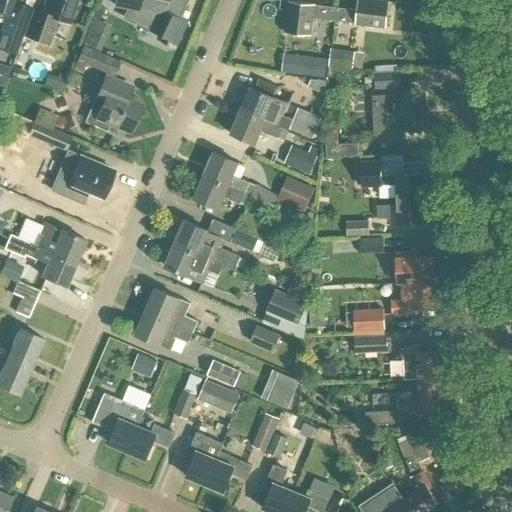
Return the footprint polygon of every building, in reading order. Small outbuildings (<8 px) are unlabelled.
[(0,0),(0,17),(5,19),(0,34),(0,47),(16,52),(31,7),(21,4),(22,0),(0,0)] [(68,23),(76,0),(48,0),(44,13),(34,10),(25,33),(50,42),(58,19),(68,23)] [(125,15),(152,28),(169,36),(165,46),(166,46),(187,0),(115,0),(115,5),(129,8),(125,15)] [(358,0),(357,10),(336,8),(335,21),(356,23),(355,24),(387,28),(390,2),(375,0),(358,0)] [(335,21),(336,8),(315,6),(315,4),(289,2),(286,32),(312,35),(313,18),(335,21)] [(104,53),(83,45),(76,59),(73,66),(83,70),(86,63),(113,75),(120,60),(104,53)] [(331,48),(329,66),(353,69),(355,52),(331,48)] [(297,77),(299,57),(284,56),(282,75),(297,77)] [(316,79),(326,80),(328,61),(313,59),(311,78),(316,79)] [(13,67),(11,75),(25,79),(27,71),(13,67)] [(400,87),(400,71),(374,72),(375,87),(400,87)] [(47,74),(43,85),(62,91),(66,80),(47,74)] [(110,124),(131,133),(142,105),(128,99),(130,94),(126,85),(123,84),(124,84),(105,76),(85,122),(106,131),(110,124)] [(325,81),(319,80),(318,91),(326,95),(325,81)] [(252,88),(242,111),(288,131),(290,131),(291,129),(294,121),(283,116),(288,104),(276,99),(252,88)] [(427,129),(426,95),(388,97),(388,103),(374,104),(374,117),(384,116),(385,136),(375,136),(375,138),(404,136),(404,135),(403,135),(402,131),(427,129)] [(313,138),(321,117),(299,108),(294,121),(291,129),(313,138)] [(242,111),(232,134),(256,144),(262,131),(284,141),(288,131),(242,111)] [(71,135),(34,119),(27,134),(64,150),(71,135)] [(292,145),(284,163),(309,174),(315,161),(317,155),(310,152),(292,145)] [(66,151),(49,191),(82,205),(87,192),(103,199),(115,172),(80,157),(66,151)] [(215,153),(205,176),(252,196),(257,185),(234,176),(240,163),(215,153)] [(361,188),(395,186),(396,206),(376,207),(377,220),(390,219),(390,226),(425,224),(424,194),(430,194),(429,173),(381,176),(380,162),(360,163),(361,188)] [(205,176),(195,199),(219,209),(225,196),(248,206),(252,196),(205,176)] [(281,201),(305,212),(315,188),(291,178),(281,201)] [(269,226),(242,215),(237,227),(264,239),(269,226)] [(347,234),(369,234),(368,219),(347,219),(347,234)] [(186,221),(176,244),(223,263),(235,268),(240,255),(222,247),(226,238),(186,221)] [(10,235),(9,236),(28,243),(75,263),(85,240),(62,230),(61,232),(53,229),(54,227),(44,222),(34,244),(28,242),(10,235)] [(264,241),(236,231),(231,243),(258,253),(264,241)] [(28,243),(9,236),(4,249),(24,257),(25,255),(36,260),(36,259),(47,264),(42,276),(66,286),(75,263),(28,243)] [(360,237),(360,252),(384,252),(383,236),(360,237)] [(318,256),(340,257),(341,239),(318,239),(318,256)] [(223,263),(176,244),(166,267),(204,283),(209,270),(218,274),(223,263)] [(400,284),(434,283),(433,255),(416,256),(416,252),(397,253),(397,263),(398,285),(400,284)] [(6,259),(0,273),(16,280),(22,266),(6,259)] [(27,316),(39,290),(17,280),(12,293),(20,296),(14,311),(27,316)] [(435,308),(434,283),(400,284),(401,299),(391,300),(391,314),(419,313),(419,309),(435,308)] [(309,300),(278,288),(269,308),(302,322),(309,300)] [(147,311),(194,332),(198,322),(175,312),(180,299),(156,289),(147,311)] [(384,310),(353,311),(355,332),(385,332),(384,310)] [(137,335),(160,345),(172,350),(177,337),(190,343),(194,332),(147,311),(137,335)] [(326,312),(325,329),(346,329),(346,312),(326,312)] [(250,342),(273,351),(280,334),(257,325),(250,342)] [(8,356),(32,366),(43,338),(19,328),(8,356)] [(387,336),(355,338),(355,351),(387,349),(387,336)] [(417,379),(439,378),(437,352),(421,353),(420,349),(402,349),(402,359),(403,359),(404,379),(417,379)] [(8,356),(0,352),(0,363),(4,365),(0,374),(0,386),(20,395),(32,366),(8,356)] [(138,354),(133,368),(152,375),(157,361),(138,354)] [(241,370),(214,358),(207,373),(234,386),(241,370)] [(299,380),(278,372),(267,399),(288,408),(299,380)] [(417,379),(418,391),(397,392),(398,411),(423,409),(423,404),(440,404),(439,378),(417,379)] [(206,379),(197,399),(232,413),(240,394),(206,379)] [(187,418),(197,392),(184,387),(174,413),(187,418)] [(109,443),(128,451),(146,410),(105,394),(94,422),(115,431),(109,443)] [(146,410),(128,451),(147,459),(155,440),(170,446),(175,434),(156,426),(153,432),(139,426),(146,410)] [(367,426),(391,426),(391,410),(367,411),(367,426)] [(266,450),(279,417),(266,412),(252,444),(266,450)] [(324,430),(315,447),(326,453),(335,436),(324,430)] [(275,431),(267,451),(279,456),(281,452),(289,455),(296,441),(275,431)] [(430,431),(399,444),(411,473),(422,470),(420,464),(431,459),(429,453),(438,449),(430,431)] [(186,477),(205,484),(219,453),(222,444),(198,434),(190,453),(195,455),(186,477)] [(219,453),(205,484),(224,492),(232,473),(247,479),(252,466),(232,458),(219,453)] [(388,454),(380,459),(384,468),(392,463),(388,454)] [(264,509),(269,511),(283,511),(292,490),(282,486),(288,471),(275,466),(267,485),(273,488),(264,509)] [(346,478),(356,476),(353,467),(344,469),(346,478)] [(422,487),(405,499),(413,511),(425,511),(439,503),(429,489),(433,486),(422,471),(414,476),(422,487)] [(292,490),(283,511),(307,511),(310,506),(324,511),(329,500),(310,491),(307,497),(292,490)] [(0,491),(0,511),(5,511),(12,496),(0,491)] [(328,511),(344,511),(349,500),(336,494),(328,511)] [(413,511),(405,499),(394,506),(386,495),(372,505),(376,511),(413,511)]
